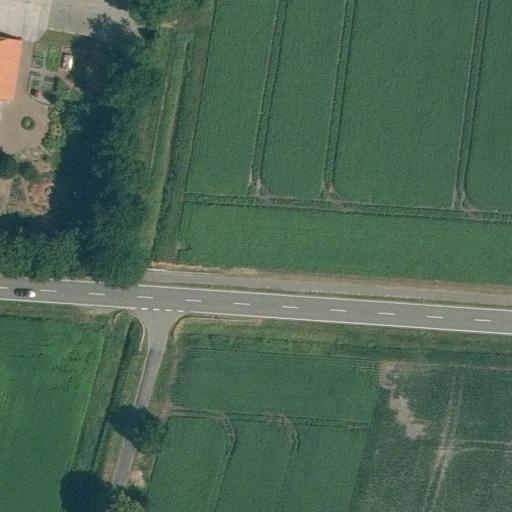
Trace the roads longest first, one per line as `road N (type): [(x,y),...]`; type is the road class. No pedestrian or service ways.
road 1 (tertiary): [(511,321),(169,298)]
road 2 (unclassified): [(169,298),(111,511)]
road 3 (tertiary): [(169,298),(0,287)]
